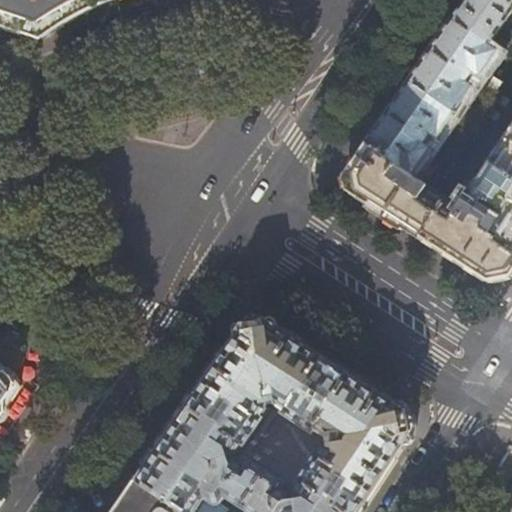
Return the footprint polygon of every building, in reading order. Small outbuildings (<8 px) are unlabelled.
[(0,0),(0,23),(16,29),(45,38),(59,29),(77,18),(98,7),(114,1),(117,0),(0,0)] [(488,43),(511,7),(511,0),(463,0),(452,18),(488,43)] [(497,49),(488,43),(452,18),(428,53),(390,108),(366,142),(412,173),(430,146),(421,140),(428,131),(436,137),(470,88),(479,94),(485,86),(476,80),(472,85),(463,79),(470,69),(478,76),(497,49)] [(511,127),(491,160),(511,174),(511,127)] [(461,206),(412,173),(366,142),(355,159),(348,170),(353,194),(385,215),(463,266),(487,281),(511,276),(511,174),(491,160),(461,206)] [(408,409),(380,391),(303,341),(268,318),(243,323),(225,349),(205,379),(180,415),(154,454),(136,480),(187,511),(197,511),(207,497),(218,504),(221,504),(227,495),(253,511),(362,511),(377,489),(406,445),(414,433),(408,409)] [(0,417),(21,387),(16,381),(9,373),(4,367),(0,368),(0,417)] [(21,376),(14,369),(9,373),(16,381),(21,376)] [(187,511),(136,480),(114,511),(187,511)]
